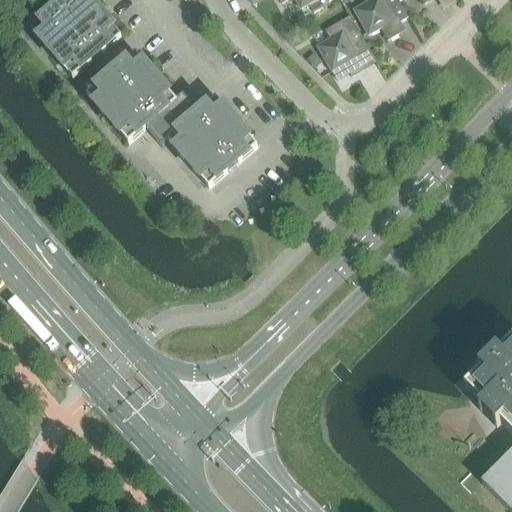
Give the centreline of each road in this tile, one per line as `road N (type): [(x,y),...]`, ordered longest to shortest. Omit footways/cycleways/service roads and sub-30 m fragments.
road 1 (tertiary): [(511,94),(192,412)]
road 2 (tertiary): [(221,442),(511,147)]
road 3 (residential): [(216,0),(318,113),(348,125),(373,118),(496,0)]
road 4 (secondary): [(192,412),(0,193)]
road 5 (secondary): [(0,264),(154,452)]
